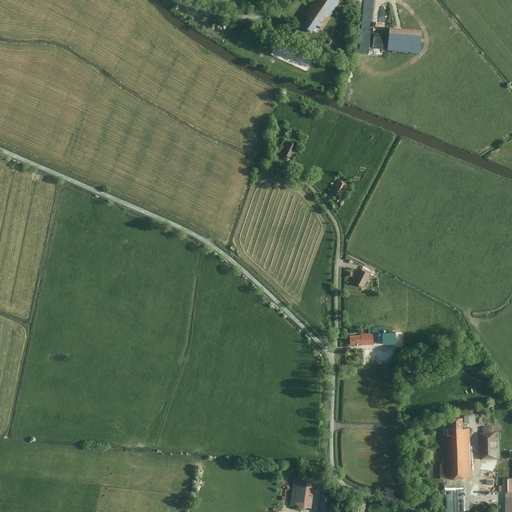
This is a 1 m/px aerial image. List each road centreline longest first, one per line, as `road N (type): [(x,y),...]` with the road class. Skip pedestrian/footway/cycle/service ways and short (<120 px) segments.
road 1 (unclassified): [(335,354),(191,231),(0,150)]
road 2 (unclassified): [(335,354),(339,231),(317,192),(286,170)]
road 3 (unclassified): [(364,494),(335,476),(335,354)]
